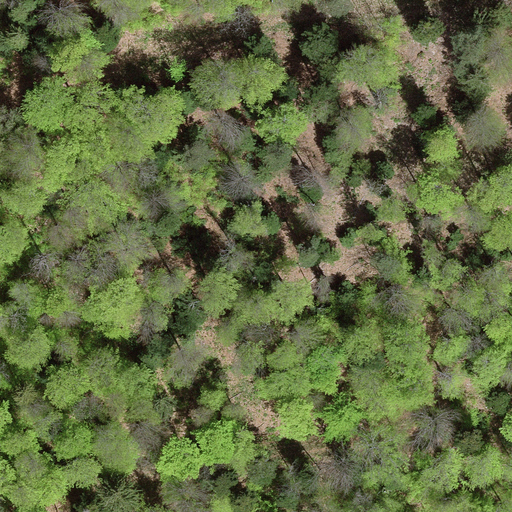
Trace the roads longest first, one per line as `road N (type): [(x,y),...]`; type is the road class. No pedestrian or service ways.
road 1 (track): [(511,379),(451,387),(356,431),(135,476),(13,511)]
road 2 (track): [(0,103),(247,31),(408,0)]
